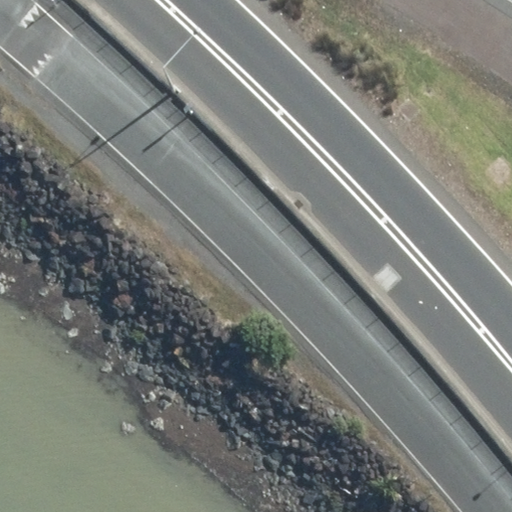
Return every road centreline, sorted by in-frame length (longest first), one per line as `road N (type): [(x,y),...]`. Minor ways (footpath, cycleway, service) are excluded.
road 1 (unclassified): [(489,511),(198,188),(0,11)]
road 2 (motorway): [(511,366),(323,157),(160,0)]
